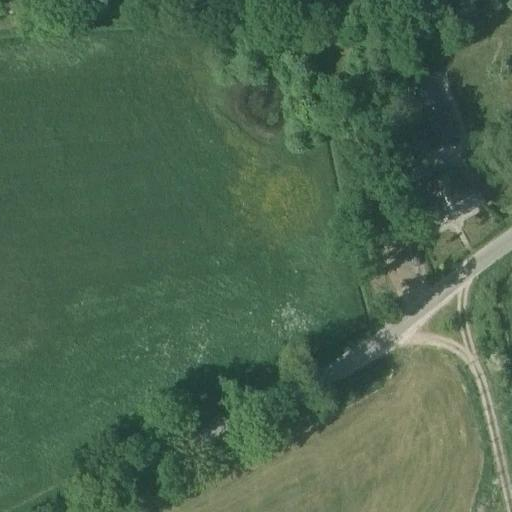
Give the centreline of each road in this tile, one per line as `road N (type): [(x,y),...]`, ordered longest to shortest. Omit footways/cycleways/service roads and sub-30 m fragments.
road 1 (track): [(415,314),(390,267),(353,94),(329,48),(211,20),(0,25)]
road 2 (unclassified): [(59,511),(330,375),(511,240)]
road 3 (unknown): [(453,284),(464,357),(483,400),(509,511)]
